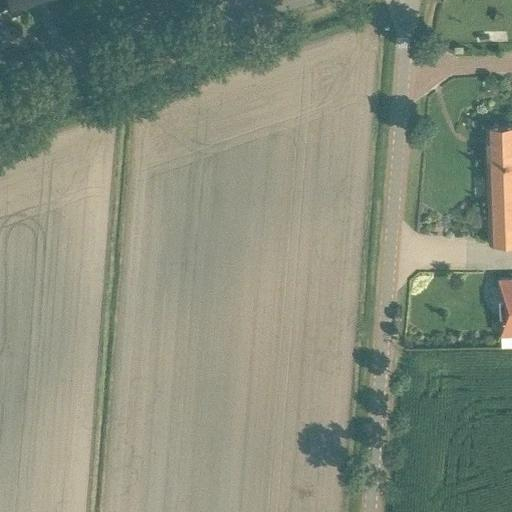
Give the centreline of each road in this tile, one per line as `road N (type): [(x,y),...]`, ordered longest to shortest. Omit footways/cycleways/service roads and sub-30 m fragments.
road 1 (unclassified): [(369,511),(406,0)]
road 2 (tertiary): [(0,97),(281,0)]
road 3 (unknown): [(389,243),(511,248)]
